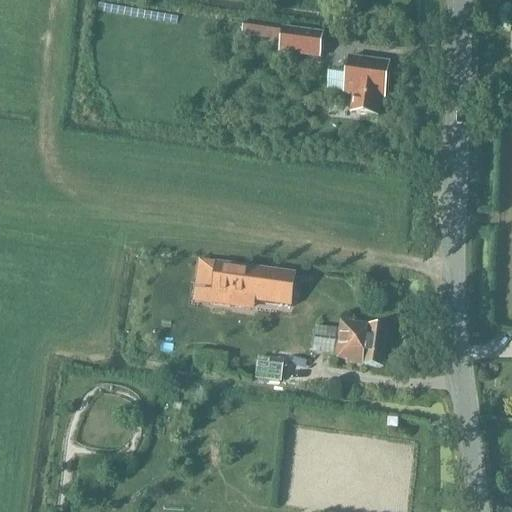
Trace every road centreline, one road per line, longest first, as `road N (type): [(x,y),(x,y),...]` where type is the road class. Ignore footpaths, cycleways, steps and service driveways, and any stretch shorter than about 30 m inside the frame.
road 1 (tertiary): [(474,511),(456,296),(456,0)]
road 2 (track): [(48,195),(456,272)]
